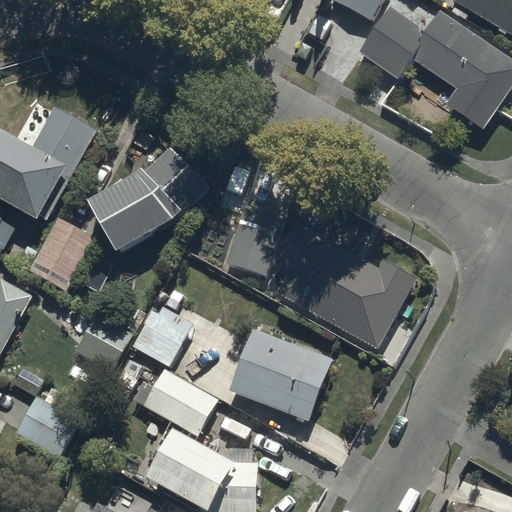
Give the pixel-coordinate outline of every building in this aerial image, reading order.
[(382,0),(337,0),(336,4),(372,21),(382,0)] [(511,0),(457,0),(455,3),(511,35),(511,0)] [(511,90),(511,60),(447,13),(430,37),(394,11),(366,50),(402,76),(416,57),(464,91),(454,104),(486,127),(511,90)] [(74,179),(99,135),(60,113),(35,157),(6,140),(0,151),(0,239),(16,212),(38,225),(67,175),(74,179)] [(140,183),(94,209),(122,257),(167,232),(175,228),(205,187),(162,160),(140,183)] [(243,209),(227,265),(263,275),(279,220),(243,209)] [(61,225),(40,263),(73,281),(94,242),(61,225)] [(417,278),(383,259),(378,268),(311,231),(277,293),(378,349),(417,278)] [(0,363),(34,305),(6,289),(0,298),(0,363)] [(160,312),(143,345),(174,361),(191,328),(160,312)] [(99,321),(82,354),(113,370),(130,337),(99,321)] [(331,362),(262,334),(239,392),(308,420),(331,362)] [(171,377),(153,409),(195,433),(213,401),(171,377)] [(43,404),(26,437),(62,456),(79,423),(43,404)] [(199,511),(252,511),(253,467),(221,466),(176,440),(151,484),(199,511)] [(296,485),(282,511),(304,511),(314,494),(296,485)]
